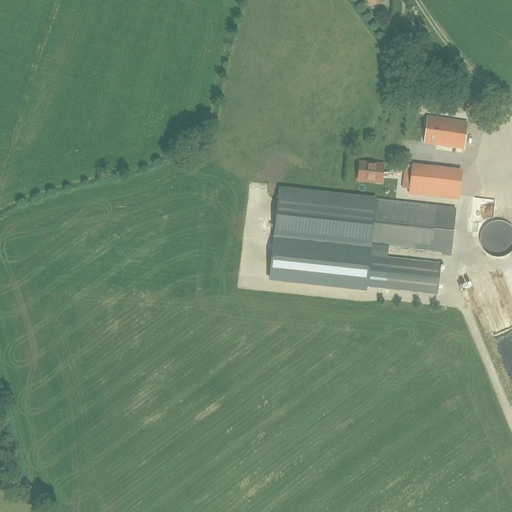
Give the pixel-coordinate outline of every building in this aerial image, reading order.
[(377,0),(366,0),(371,8),(380,3),(377,0)] [(442,98),(456,101),(459,90),(444,87),(442,98)] [(464,149),(468,122),(428,117),(424,144),(464,149)] [(358,180),(382,183),(384,165),(360,162),(358,180)] [(409,193),(459,199),(463,170),(412,164),(412,166),(410,179),(409,193)] [(404,178),(410,179),(412,166),(405,165),(404,178)] [(264,218),(265,190),(254,189),(253,218),(264,218)] [(279,189),(274,237),(370,248),(371,244),(451,253),(455,209),(375,200),(375,199),(279,189)] [(483,229),(480,234),(480,240),(481,245),(483,250),(487,254),(492,257),(497,258),(503,257),(508,255),(511,251),(511,226),(507,223),(502,221),(496,221),(491,222),(486,225),(483,229)] [(274,237),(270,279),(366,289),(366,286),(384,288),(387,258),(369,256),(370,248),(274,237)] [(387,258),(384,288),(437,294),(441,263),(387,258)]
